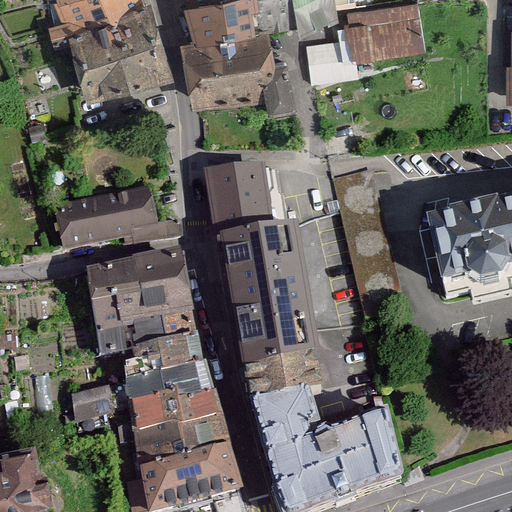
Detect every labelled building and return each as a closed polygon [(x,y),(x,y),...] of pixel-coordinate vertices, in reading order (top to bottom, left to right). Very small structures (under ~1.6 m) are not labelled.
[(52,0),(53,50),(76,45),(88,105),(150,87),(167,83),(146,6),(144,0),(52,0)] [(257,0),(220,0),(199,4),(202,44),(261,37),(260,24),(257,0)] [(337,0),(257,0),(260,24),(278,22),(279,32),(341,18),(337,0)] [(346,15),(349,46),(356,45),(357,64),(423,58),(419,6),(346,15)] [(202,44),(186,46),(190,81),(199,80),(277,70),(283,70),(279,35),(261,37),(202,44)] [(349,46),(310,48),(313,88),(358,86),(357,64),(356,45),(349,46)] [(277,70),(199,80),(202,113),(281,100),(277,70)] [(284,170),(211,174),(220,236),(292,227),(284,170)] [(405,296),(375,174),(335,184),(365,306),(405,296)] [(166,188),(59,212),(65,251),(172,233),(166,188)] [(511,207),(420,232),(440,306),(511,286),(511,207)] [(292,227),(220,236),(232,311),(243,372),(304,357),(321,352),(312,298),(300,225),(292,227)] [(187,253),(83,275),(101,357),(119,352),(203,333),(187,253)] [(129,410),(216,385),(203,333),(119,352),(124,380),(129,410)] [(304,357),(243,372),(251,396),(254,405),(314,389),(310,376),(304,357)] [(124,380),(74,394),(83,426),(129,410),(124,380)] [(145,477),(236,448),(216,385),(129,410),(145,477)] [(314,389),(254,405),(281,511),(332,511),(348,506),(405,484),(401,469),(391,422),(323,443),(314,440),(314,389)] [(236,448),(145,477),(151,511),(182,511),(244,491),(236,448)] [(5,483),(0,483),(0,511),(49,511),(46,466),(6,467),(5,483)]
